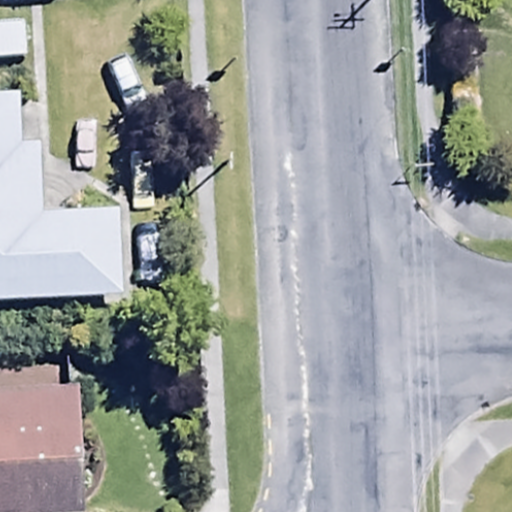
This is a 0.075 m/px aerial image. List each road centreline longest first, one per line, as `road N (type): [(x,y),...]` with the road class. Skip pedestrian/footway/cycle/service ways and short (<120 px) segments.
road 1 (residential): [(308,0),(323,311)]
road 2 (residential): [(323,311),(328,511)]
road 3 (residential): [(323,311),(511,303)]
